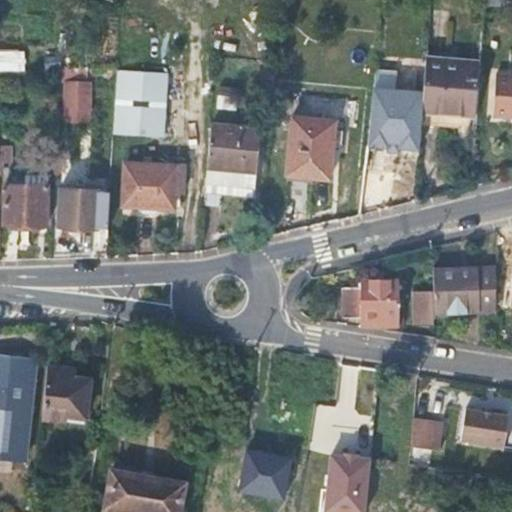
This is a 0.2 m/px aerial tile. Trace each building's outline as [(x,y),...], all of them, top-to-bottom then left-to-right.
[(422,91),(419,123),(473,129),(478,62),(425,57),(422,91)] [(168,68),(117,64),(113,126),(164,130),(168,68)] [(511,75),(493,74),(491,114),(511,115),(511,75)] [(90,82),(63,81),(62,122),(90,122),(90,82)] [(396,147),(417,149),(419,123),(422,91),(367,87),(364,144),(384,146),(385,141),(397,142),(396,147)] [(286,174),(328,177),(332,141),(339,142),(340,129),(333,128),(333,119),(291,116),(286,174)] [(258,128),(212,124),(207,167),(254,170),(258,128)] [(397,142),(385,141),(384,146),(384,151),(396,152),(396,147),(397,142)] [(12,148),(0,148),(0,175),(12,175),(12,148)] [(186,166),(127,161),(124,203),(172,206),(173,190),(183,191),(186,166)] [(253,193),(254,170),(207,167),(205,190),(253,193)] [(5,210),(5,225),(45,225),(45,185),(4,185),(5,210)] [(107,227),(109,189),(60,189),(58,225),(107,227)] [(496,268),(496,285),(511,285),(511,289),(511,288),(511,247),(497,247),(496,268)] [(434,311),(496,310),(496,285),(496,268),(433,269),(434,294),(434,311)] [(360,323),(360,325),(398,325),(399,281),(361,280),(360,287),(344,286),(343,316),(360,317),(360,323)] [(434,322),(434,294),(414,295),(415,322),(434,322)] [(0,457),(25,460),(37,361),(0,356),(0,457)] [(67,369),(50,368),(44,418),(87,423),(92,380),(67,378),(67,369)] [(509,416),(467,409),(462,440),(504,447),(509,416)] [(412,445),(442,447),(444,419),(413,417),(412,445)] [(292,457),(247,448),(238,491),(283,501),(292,457)] [(369,458),(333,456),(328,511),(368,511),(373,459),(369,458)] [(176,511),(182,479),(110,468),(104,507),(133,511),(176,511)]
